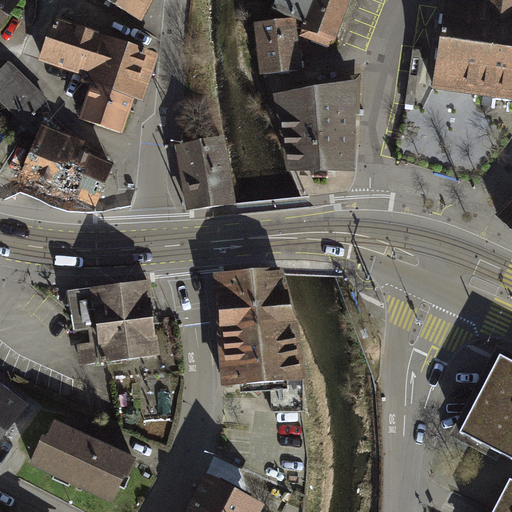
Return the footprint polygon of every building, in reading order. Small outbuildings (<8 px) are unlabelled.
[(0,0),(0,33),(24,0),(0,0)] [(155,0),(95,0),(140,26),(155,0)] [(278,0),(273,16),(304,26),(298,43),(330,53),(332,47),(336,48),(345,19),(351,0),(278,0)] [(460,0),(449,0),(436,96),(489,104),(511,106),(511,7),(506,6),(494,5),(460,0)] [(158,57),(55,21),(40,64),(82,78),(80,85),(91,89),(79,122),(121,137),(133,101),(141,104),(158,57)] [(295,25),(254,30),(260,83),(266,82),(302,78),(295,25)] [(102,212),(119,166),(86,153),(90,143),(53,129),(41,117),(49,96),(12,61),(0,74),(0,101),(40,139),(21,185),(65,202),(72,196),(80,203),(102,212)] [(356,85),(276,97),(287,176),(353,175),(355,93),(356,85)] [(226,137),(177,145),(188,212),(237,205),(226,137)] [(511,200),(498,216),(511,228),(511,200)] [(216,276),(224,388),(242,387),(243,393),(266,392),(272,392),(273,409),(304,409),(304,383),(310,381),(285,272),(216,276)] [(75,362),(154,353),(145,280),(60,290),(63,313),(69,312),(71,328),(85,326),(87,342),(73,343),(75,362)] [(511,460),(511,361),(499,354),(458,432),(511,460)] [(0,445),(29,408),(0,385),(0,445)] [(114,508),(126,481),(130,483),(139,462),(57,425),(50,442),(45,440),(31,470),(114,508)] [(259,511),(266,500),(206,469),(183,511),(259,511)] [(511,511),(511,477),(492,511),(511,511)]
